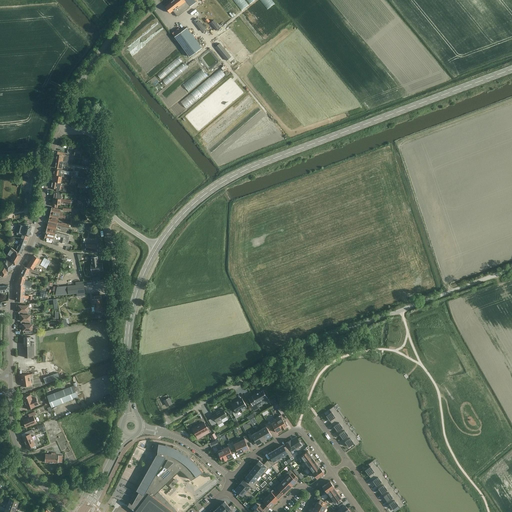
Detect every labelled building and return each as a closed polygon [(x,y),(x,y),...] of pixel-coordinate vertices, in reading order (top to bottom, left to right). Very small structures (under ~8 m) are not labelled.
[(173,0),(165,7),(170,13),(173,10),(178,16),(193,4),(192,3),(195,1),(194,0),(173,0)] [(205,29),(198,20),(195,23),(202,32),(205,29)] [(174,36),(189,57),(202,47),(187,27),(174,36)] [(56,160),(68,162),(69,156),(66,155),(66,153),(58,152),(57,154),(56,160)] [(69,163),(68,162),(56,160),(54,168),(62,169),(63,164),(65,164),(65,165),(69,166),(69,163)] [(60,183),(60,182),(61,176),(53,175),(52,181),(60,183)] [(61,189),(61,186),(60,186),(61,183),(60,183),(52,181),(51,187),(54,188),(54,190),(58,190),(58,189),(61,189)] [(71,200),(64,199),(61,199),(53,198),(51,206),(57,207),(58,204),(60,204),(60,203),(70,204),(71,200)] [(52,207),(50,213),(62,215),(63,213),(59,212),(60,211),(60,209),(52,207)] [(49,218),(48,223),(65,227),(68,228),(69,224),(61,222),(61,223),(57,222),(58,220),(49,218)] [(19,225),(17,234),(22,235),(21,238),(27,240),(28,236),(29,236),(31,226),(25,225),(19,225)] [(47,228),(46,233),(58,236),(60,237),(65,238),(65,242),(68,242),(69,236),(66,236),(66,235),(55,232),(55,230),(47,228)] [(46,233),(44,239),(53,241),(52,244),(57,246),(59,239),(57,238),(58,236),(46,233)] [(17,246),(15,250),(21,254),(23,249),(27,240),(21,238),(17,246)] [(11,247),(6,256),(10,259),(15,265),(21,254),(15,250),(14,249),(11,247)] [(32,270),(39,259),(33,255),(26,267),(32,270)] [(5,259),(1,262),(4,267),(7,272),(12,269),(15,266),(15,265),(10,259),(6,256),(5,258),(5,259)] [(102,263),(98,263),(97,256),(91,257),(92,264),(90,264),(91,272),(103,270),(102,263)] [(46,268),(50,261),(44,258),(40,265),(46,268)] [(31,273),(38,275),(39,272),(32,270),(26,267),(24,267),(19,275),(25,277),(27,275),(30,276),(31,273)] [(31,287),(32,282),(24,280),(25,277),(19,275),(17,283),(23,284),(23,286),(29,287),(31,287)] [(67,286),(68,294),(84,292),(83,284),(67,286)] [(101,298),(101,295),(94,296),(94,299),(92,299),(92,305),(94,305),(95,311),(103,310),(102,298),(101,298)] [(17,305),(18,311),(23,311),(22,314),(30,315),(30,311),(30,309),(28,309),(28,305),(17,305)] [(22,314),(19,314),(20,320),(25,321),(25,324),(32,324),(32,321),(32,318),(30,318),(30,315),(22,314)] [(25,324),(22,324),(21,323),(23,330),(25,330),(25,333),(29,333),(34,333),(34,330),(34,328),(32,327),(32,324),(25,324)] [(30,342),(30,336),(24,336),(25,357),(34,357),(34,345),(34,342),(30,342)] [(46,383),(60,378),(57,372),(43,378),(46,383)] [(23,386),(31,385),(30,376),(32,376),(32,374),(22,375),(23,386)] [(66,389),(64,386),(61,387),(62,390),(47,396),(51,407),(77,397),(73,386),(66,389)] [(264,401),(267,399),(262,389),(252,395),(252,396),(249,398),(252,403),(250,404),(253,411),(259,407),(256,403),(263,399),(264,401)] [(32,399),(30,395),(23,397),(27,409),(35,406),(34,405),(38,404),(36,398),(32,399)] [(243,409),(247,407),(242,398),(231,404),(236,413),(239,411),(240,412),(244,410),(243,409)] [(331,412),(326,415),(331,423),(342,416),(338,411),(338,412),(334,406),(329,409),(331,412)] [(218,424),(222,422),(221,419),(227,416),(223,409),(219,411),(216,413),(212,415),(213,417),(208,420),(212,426),(217,423),(218,424)] [(26,427),(36,423),(33,415),(36,414),(35,411),(28,414),(29,417),(23,420),(26,427)] [(275,418),(282,429),(287,426),(286,426),(287,425),(285,422),(285,423),(280,415),(275,418)] [(342,416),(331,423),(337,431),(347,423),(346,424),(343,420),(344,419),(342,416)] [(277,432),(282,429),(275,418),(267,422),(271,428),(273,427),(277,432)] [(204,435),(209,432),(204,422),(192,428),(193,429),(192,430),(194,433),(195,433),(197,436),(203,432),(204,435)] [(268,430),(271,428),(267,422),(264,424),(266,426),(261,429),(267,438),(271,435),(268,430)] [(347,423),(337,431),(342,439),(353,431),(352,431),(349,428),(350,427),(347,423)] [(262,441),(267,438),(261,429),(256,432),(262,441)] [(35,445),(30,434),(33,432),(32,430),(25,432),(26,435),(22,437),(24,441),(25,444),(27,448),(35,445)] [(353,431),(342,439),(348,447),(353,443),(355,446),(360,442),(356,437),(356,436),(353,431)] [(257,444),(262,441),(256,432),(251,435),(250,433),(247,434),(251,440),(253,439),(257,444)] [(239,441),(243,451),(249,449),(246,443),(249,441),(246,435),(243,436),(244,439),(239,441)] [(296,436),(290,440),(295,448),(299,455),(302,452),(299,446),(301,445),(296,436)] [(243,451),(239,441),(238,440),(233,442),(233,441),(230,442),(233,449),(235,448),(238,453),(243,451)] [(284,447),(283,447),(287,453),(290,458),(293,456),(291,451),(295,448),(290,440),(285,443),(286,445),(284,447)] [(230,450),(233,449),(230,442),(227,444),(228,446),(223,448),(227,458),(233,456),(230,450)] [(165,444),(158,443),(158,444),(157,448),(157,451),(157,454),(156,454),(155,456),(153,459),(153,460),(152,460),(151,463),(147,470),(147,469),(145,472),(146,472),(145,473),(143,476),(144,476),(141,480),(139,483),(140,483),(138,486),(148,491),(150,492),(154,487),(158,491),(180,469),(184,472),(187,476),(191,479),(193,478),(196,476),(203,472),(199,467),(200,467),(197,464),(196,464),(197,463),(194,461),(190,458),(191,457),(186,453),(180,449),(173,446),(173,447),(168,445),(165,444)] [(283,444),(278,447),(283,456),(287,453),(283,447),(284,447),(283,444)] [(223,448),(222,446),(219,447),(221,449),(217,451),(218,452),(217,452),(219,456),(222,461),(227,458),(223,448)] [(278,447),(273,450),(278,459),(278,458),(283,456),(278,447)] [(271,458),(267,460),(271,466),(274,464),(279,461),(278,458),(278,459),(273,450),(268,453),(271,458)] [(307,450),(299,456),(303,462),(312,456),(307,450)] [(56,454),(56,453),(51,453),(51,454),(45,454),(45,462),(50,462),(53,462),(58,463),(58,462),(62,462),(62,455),(58,455),(58,454),(56,454)] [(312,456),(303,462),(307,468),(315,461),(312,456)] [(259,460),(255,465),(265,472),(268,468),(271,466),(267,460),(264,464),(259,460)] [(370,466),(365,470),(370,478),(381,470),(377,465),(377,466),(372,460),(368,463),(370,466)] [(315,461),(307,468),(311,473),(319,467),(315,461)] [(255,465),(252,469),(259,475),(261,477),(265,472),(255,465)] [(319,467),(311,473),(313,476),(314,475),(316,478),(324,472),(320,466),(319,467)] [(252,469),(248,473),(256,479),(259,475),(252,469)] [(292,485),(296,481),(295,480),(297,477),(289,470),(286,473),(288,475),(285,478),(292,485)] [(381,470),(370,478),(376,486),(386,478),(385,478),(382,474),(383,474),(381,470)] [(248,473),(245,477),(247,479),(254,485),(255,485),(258,481),(256,479),(248,473)] [(288,489),(292,485),(285,478),(281,482),(288,489)] [(386,478),(376,486),(381,493),(392,486),(392,485),(391,486),(388,482),(389,481),(386,478)] [(243,480),(239,484),(247,491),(250,487),(254,490),(257,486),(255,485),(254,485),(247,479),(245,481),(243,480)] [(330,480),(322,486),(324,489),(323,490),(325,493),(333,486),(334,487),(334,486),(330,480)] [(283,494),(288,489),(281,482),(276,487),(277,488),(275,490),(280,495),(282,493),(283,494)] [(239,484),(235,490),(242,496),(244,494),(249,498),(252,495),(247,491),(239,484)] [(148,491),(138,486),(137,486),(132,496),(133,496),(127,505),(135,511),(175,511),(177,511),(158,491),(154,487),(150,492),(148,491)] [(333,486),(325,493),(329,498),(337,492),(334,487),(333,486)] [(392,486),(381,493),(387,501),(397,493),(396,494),(393,490),(394,489),(392,486)] [(267,496),(274,503),(278,499),(277,498),(279,496),(274,491),(272,493),(271,492),(267,496)] [(337,492),(329,498),(331,501),(333,500),(335,502),(341,497),(337,492)] [(397,493),(387,501),(392,509),(398,505),(400,508),(404,505),(400,499),(401,498),(397,493)] [(262,504),(267,509),(269,507),(270,508),(274,503),(267,496),(263,501),(264,502),(262,504)] [(8,503),(17,506),(19,501),(10,497),(8,503)] [(265,511),(266,511),(265,511),(267,509),(262,504),(258,500),(256,502),(258,505),(254,509),(255,510),(253,511),(265,511)] [(314,507),(323,511),(326,506),(325,506),(326,503),(320,500),(319,502),(317,501),(314,507)] [(224,501),(220,505),(226,511),(230,511),(232,510),(224,501)] [(15,511),(17,506),(8,503),(6,508),(15,511)]
